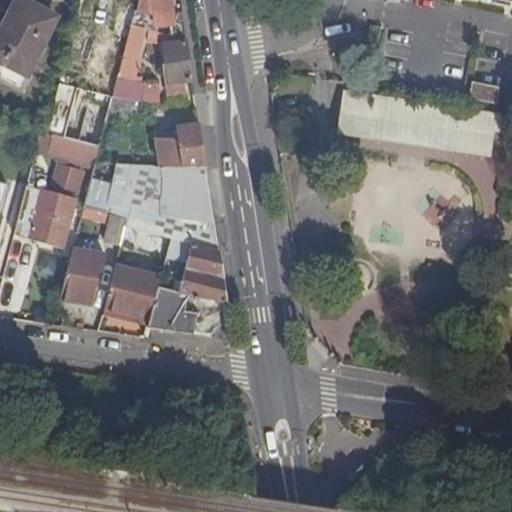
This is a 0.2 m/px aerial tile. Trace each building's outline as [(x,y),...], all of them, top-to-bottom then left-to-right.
[(140,0),(137,13),(133,28),(147,32),(151,15),(154,30),(174,27),(170,0),(140,0)] [(0,43),(0,60),(30,76),(59,20),(22,1),(0,43)] [(133,28),(137,13),(122,9),(116,37),(130,41),(133,28)] [(143,47),(147,32),(133,28),(130,41),(129,44),(143,47)] [(195,84),(188,42),(163,36),(165,48),(167,48),(172,80),(167,80),(170,99),(187,97),(185,86),(195,84)] [(64,97),(53,138),(101,150),(110,116),(114,101),(119,81),(123,68),(92,60),(85,85),(89,86),(85,103),(64,97)] [(145,87),(119,81),(114,101),(140,105),(141,106),(145,87)] [(339,125),(494,149),(496,134),(511,135),(511,112),(350,91),(344,90),(339,125)] [(140,105),(114,101),(110,116),(137,121),(140,105)] [(208,173),(202,128),(180,131),(182,144),(167,143),(163,140),(157,141),(161,171),(179,172),(208,173)] [(53,138),(49,136),(43,135),(37,154),(57,159),(56,164),(70,168),(72,164),(95,171),(96,168),(101,150),(53,138)] [(220,255),(208,173),(179,172),(161,171),(117,168),(108,206),(112,207),(110,217),(112,217),(129,222),(127,230),(172,242),(220,255)] [(0,221),(9,189),(0,186),(0,221)] [(77,204),(28,191),(15,239),(65,252),(77,204)] [(122,247),(127,230),(129,222),(112,217),(107,238),(107,244),(122,248),(122,247)] [(168,261),(172,242),(127,230),(122,247),(168,261)] [(229,308),(220,255),(172,242),(168,261),(166,267),(160,290),(207,302),(229,308)] [(103,319),(140,330),(150,289),(126,281),(133,255),(121,251),(103,319)] [(105,258),(74,252),(69,269),(63,301),(93,306),(98,275),(101,275),(105,258)] [(158,298),(160,290),(166,267),(155,263),(150,283),(156,284),(154,290),(153,295),(158,298)] [(140,330),(149,333),(158,298),(153,295),(154,290),(150,289),(140,330)] [(199,339),(207,302),(160,290),(158,298),(149,333),(199,339)] [(230,317),(229,308),(207,302),(199,339),(212,341),(228,325),(230,317)]
